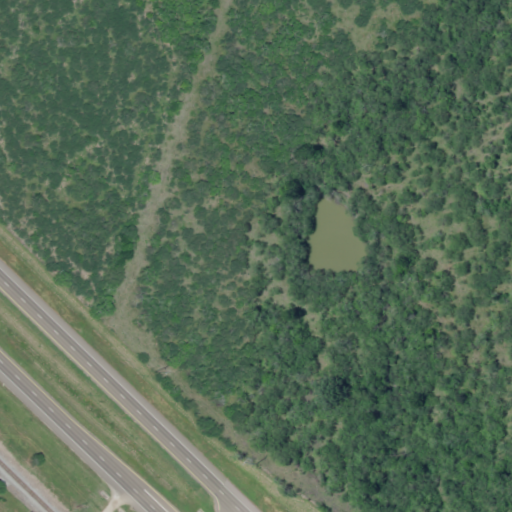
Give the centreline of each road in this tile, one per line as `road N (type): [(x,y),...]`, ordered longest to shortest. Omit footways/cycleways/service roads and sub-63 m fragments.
road 1 (trunk): [(243,511),(0,278)]
road 2 (trunk): [(0,364),(154,511)]
